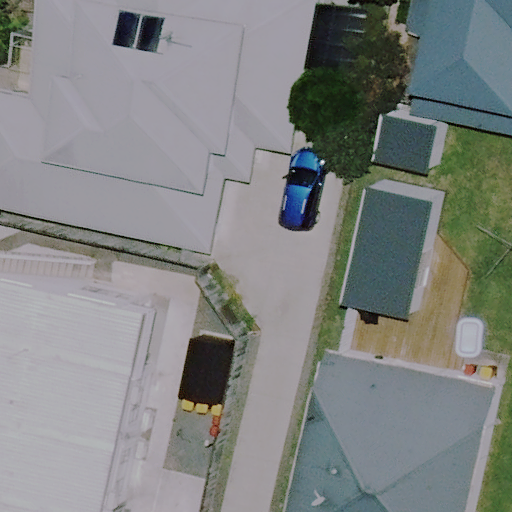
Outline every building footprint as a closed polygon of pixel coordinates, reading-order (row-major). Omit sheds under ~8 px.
[(85,0),(65,100),(0,86),(0,197),(230,244),(253,132),(312,144),(341,0),(85,0)] [(511,0),(473,0),(449,112),(511,125),(511,0)] [(453,159),(396,147),(365,298),(422,310),(453,159)] [(183,297),(1,255),(0,260),(0,511),(124,511),(143,432),(152,434),(183,297)] [(306,511),(490,511),(511,425),(511,387),(346,347),(306,511)]
